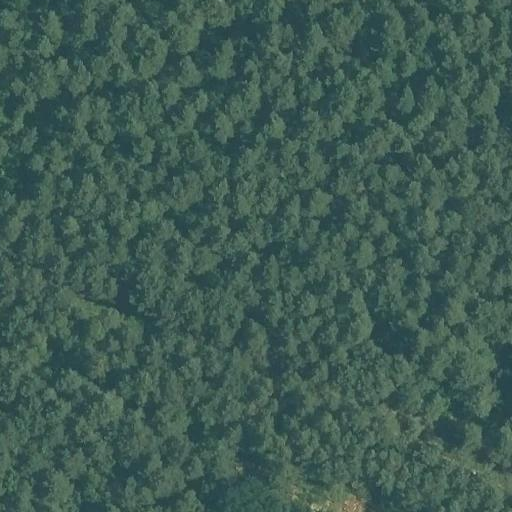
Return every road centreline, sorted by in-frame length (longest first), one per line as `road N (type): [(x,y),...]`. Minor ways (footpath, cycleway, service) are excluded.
road 1 (track): [(511,473),(0,260)]
road 2 (track): [(413,511),(257,452),(225,511)]
